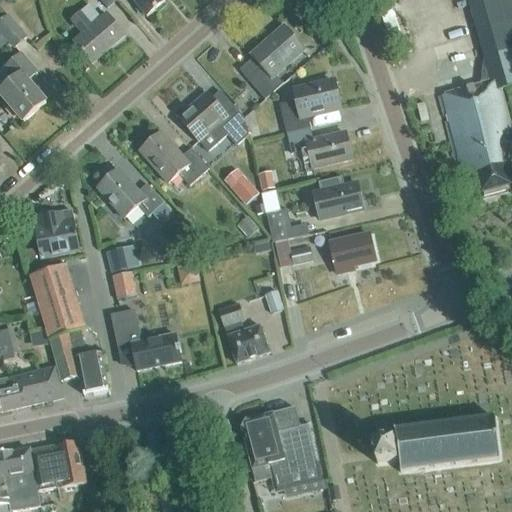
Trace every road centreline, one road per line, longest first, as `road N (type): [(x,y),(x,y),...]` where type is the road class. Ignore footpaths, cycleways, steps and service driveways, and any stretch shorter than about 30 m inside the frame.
road 1 (tertiary): [(460,311),(355,0)]
road 2 (residential): [(121,413),(68,145)]
road 3 (tertiary): [(212,394),(460,311)]
road 4 (tertiary): [(238,0),(68,145)]
road 5 (tertiary): [(0,436),(121,413)]
road 6 (residential): [(247,511),(212,394)]
